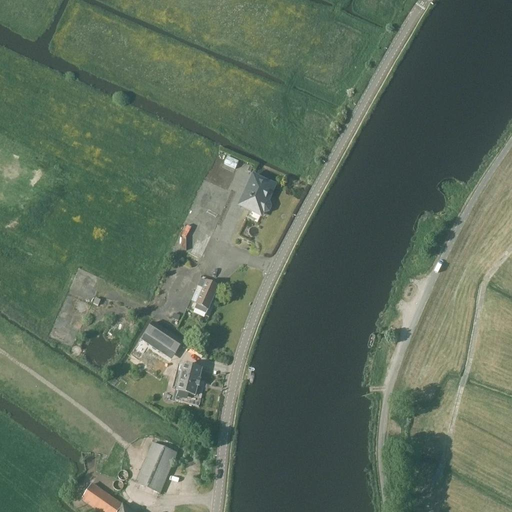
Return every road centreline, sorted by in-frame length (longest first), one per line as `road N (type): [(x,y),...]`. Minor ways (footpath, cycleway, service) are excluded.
road 1 (tertiary): [(216,511),(226,419),(255,313),(425,0)]
road 2 (unclassified): [(387,511),(383,426),(404,343),(440,264),(511,144)]
road 3 (track): [(0,351),(130,452),(135,495),(217,504)]
road 4 (track): [(436,511),(481,284),(511,249)]
